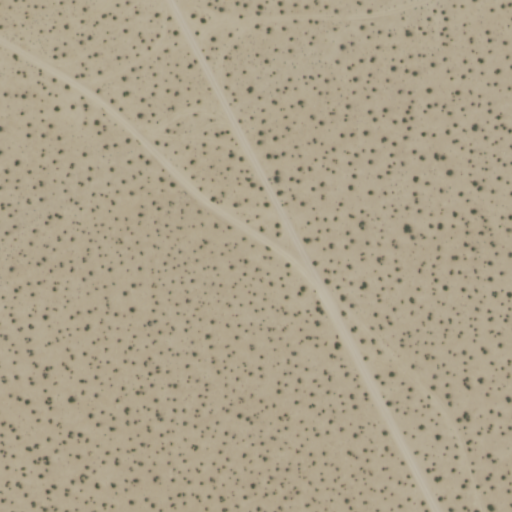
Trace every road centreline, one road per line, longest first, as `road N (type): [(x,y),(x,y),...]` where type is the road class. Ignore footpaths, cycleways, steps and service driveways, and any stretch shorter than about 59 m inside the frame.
road 1 (track): [(0,7),(123,52),(201,124),(268,234),(393,333),(455,511)]
road 2 (track): [(296,256),(163,0)]
